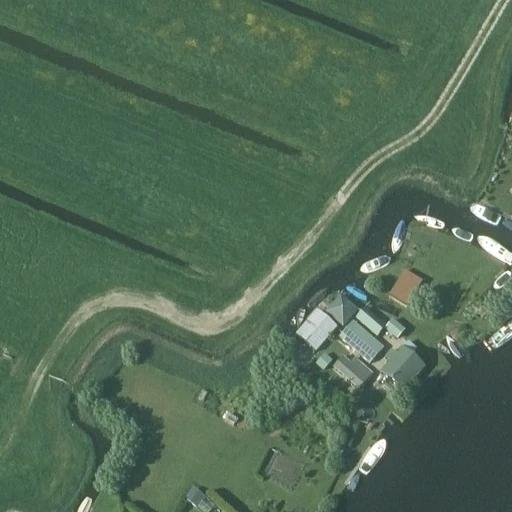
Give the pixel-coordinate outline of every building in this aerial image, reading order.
[(404,271),(389,296),(408,306),(422,282),(404,271)] [(340,297),(324,314),(342,329),(357,312),(340,297)] [(355,321),(376,339),(385,328),(364,310),(355,321)] [(316,312),(294,337),(314,354),(337,330),(316,312)] [(383,331),(396,342),(405,331),(392,320),(383,331)] [(353,323),(338,340),(368,366),(383,349),(353,323)] [(388,363),(379,373),(402,394),(424,369),(411,357),(417,350),(408,343),(402,350),(401,348),(395,355),(391,351),(384,360),(388,363)] [(324,356),(315,366),(323,373),(332,363),(324,356)] [(349,364),(342,358),(332,369),(358,391),(372,375),(354,359),(349,364)] [(197,508),(204,498),(194,490),(186,500),(197,508)]
